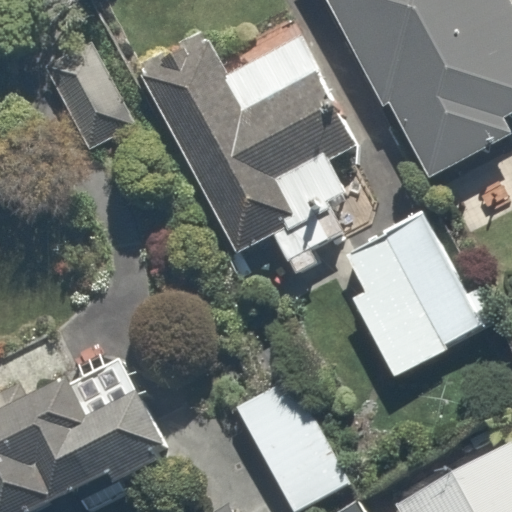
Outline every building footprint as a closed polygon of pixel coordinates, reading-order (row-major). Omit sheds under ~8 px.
[(511,0),(328,0),(444,194),(511,154),(511,0)] [(380,193),(409,181),(385,132),(369,134),(320,39),(300,49),(278,3),(216,33),(143,69),(243,275),(292,251),(302,272),(397,226),(380,193)] [(93,34),(28,68),(79,167),(144,133),(93,34)] [(358,311),(396,397),(510,346),(452,214),(429,224),(354,258),(374,303),(358,311)] [(164,511),(189,504),(147,375),(0,422),(0,511),(164,511)] [(317,377),(244,417),(295,511),(341,511),(379,492),(317,377)] [(511,511),(511,468),(436,511),(511,511)]
